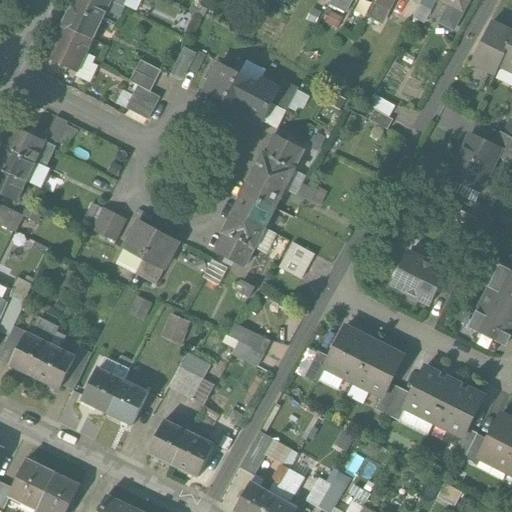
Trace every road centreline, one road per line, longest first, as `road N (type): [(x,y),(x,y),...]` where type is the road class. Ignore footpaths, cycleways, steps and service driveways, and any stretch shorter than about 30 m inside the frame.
road 1 (residential): [(490,0),(327,294)]
road 2 (residential): [(327,294),(204,511)]
road 3 (residential): [(158,148),(136,193),(202,226),(247,137)]
road 4 (residential): [(0,412),(198,511)]
road 5 (residential): [(327,294),(511,377)]
road 6 (residential): [(158,148),(5,76)]
road 7 (residential): [(247,137),(182,104),(158,148)]
